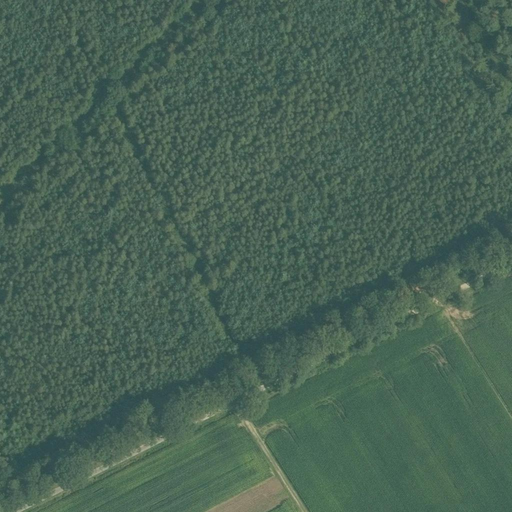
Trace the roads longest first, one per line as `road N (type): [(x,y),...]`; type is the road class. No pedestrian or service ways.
road 1 (unclassified): [(21,511),(511,267)]
road 2 (track): [(201,0),(122,75),(102,82),(93,104),(0,197)]
road 3 (track): [(304,511),(236,404)]
